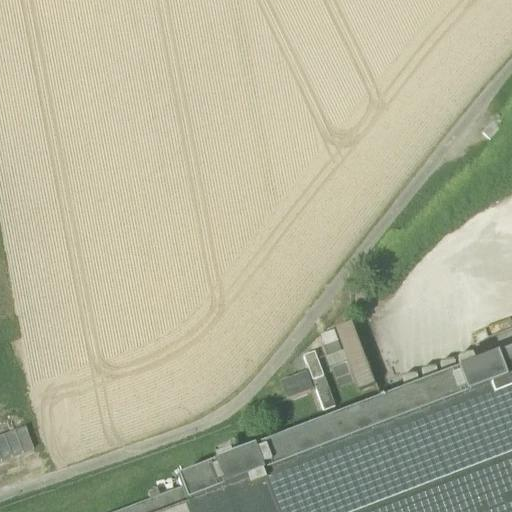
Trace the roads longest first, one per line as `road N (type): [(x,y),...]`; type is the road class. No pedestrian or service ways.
road 1 (unclassified): [(511,70),(229,417),(0,498)]
road 2 (unknown): [(334,289),(401,317),(511,304)]
